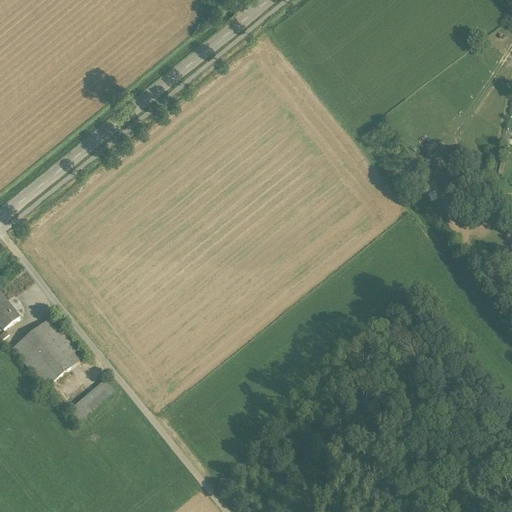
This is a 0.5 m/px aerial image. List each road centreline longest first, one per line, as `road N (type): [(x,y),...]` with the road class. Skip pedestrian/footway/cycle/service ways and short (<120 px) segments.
road 1 (tertiary): [(0,219),(268,0)]
road 2 (track): [(53,298),(227,511)]
